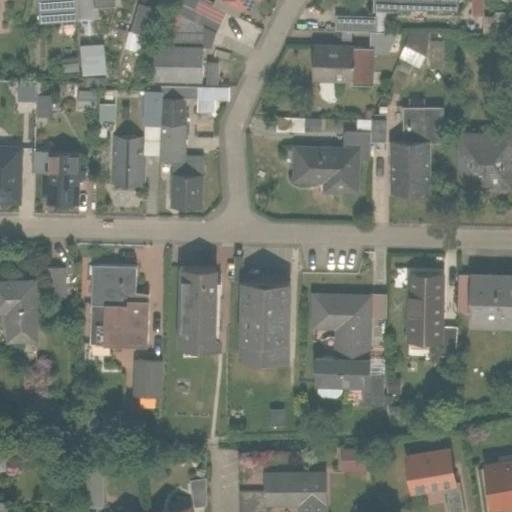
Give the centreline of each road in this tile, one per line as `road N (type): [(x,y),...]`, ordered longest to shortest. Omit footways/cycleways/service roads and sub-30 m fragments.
road 1 (residential): [(511,242),(239,232)]
road 2 (residential): [(306,0),(292,10),(232,133),(239,232)]
road 3 (residential): [(239,232),(0,231)]
